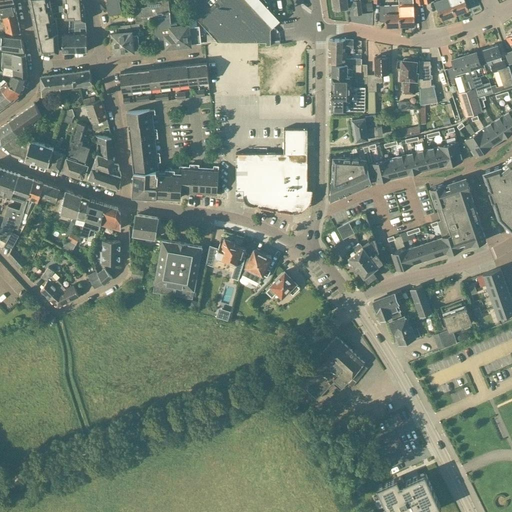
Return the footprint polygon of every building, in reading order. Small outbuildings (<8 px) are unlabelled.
[(70,20),(75,20),(86,20),(83,0),(29,0),(42,52),(59,52),(58,34),(53,19),(66,17),(70,17),(70,20)] [(106,0),(107,3),(106,3),(109,15),(126,13),(123,1),(127,0),(106,0)] [(134,8),(136,23),(139,24),(152,22),(154,37),(159,36),(160,43),(167,42),(167,47),(190,44),(201,43),(199,26),(188,27),(188,25),(177,26),(177,22),(171,23),(168,0),(146,0),(147,7),(134,8)] [(179,0),(221,40),(257,42),(267,42),(266,34),(274,26),(249,0),(179,0)] [(360,0),(357,0),(347,1),(347,0),(332,0),(334,9),(341,8),(341,11),(353,10),(354,15),(363,14),(360,0)] [(449,0),(435,0),(434,1),(441,20),(455,15),(451,3),(449,0)] [(449,0),(451,3),(455,15),(469,10),(465,0),(449,0)] [(0,15),(0,16),(3,15),(16,11),(14,1),(6,3),(0,3),(0,15)] [(414,4),(399,5),(400,26),(415,26),(414,4)] [(379,21),(385,21),(385,27),(400,26),(399,5),(380,5),(379,21)] [(21,32),(16,11),(3,15),(7,31),(21,32)] [(69,27),(70,34),(62,34),(63,52),(75,51),(75,20),(70,20),(70,27),(69,27)] [(86,28),(86,20),(75,20),(75,51),(88,51),(87,33),(86,28)] [(131,36),(131,32),(131,30),(140,29),(139,24),(136,23),(118,25),(119,33),(113,34),(115,52),(133,50),(133,51),(140,50),(138,35),(131,36)] [(2,36),(0,35),(0,50),(1,51),(2,49),(3,49),(25,52),(22,37),(2,36)] [(345,52),(345,49),(353,49),(353,39),(345,39),(329,39),(328,52),(345,52)] [(483,49),(487,60),(489,65),(491,65),(493,73),(496,72),(500,85),(497,86),(496,84),(491,86),(493,92),(511,86),(511,75),(509,65),(507,66),(505,60),(502,60),(501,56),(497,45),(483,49)] [(3,51),(3,49),(2,49),(1,51),(0,50),(0,57),(3,57),(2,66),(5,66),(10,66),(27,69),(26,54),(3,51)] [(477,77),(475,68),(481,66),(477,51),(464,55),(475,88),(483,85),(480,76),(477,77)] [(345,58),(345,52),(328,52),(328,64),(332,64),(362,64),(362,58),(345,58)] [(460,76),(465,91),(475,88),(464,55),(451,59),(454,66),(447,68),(454,91),(458,90),(456,85),(458,84),(456,77),(460,76)] [(375,57),(375,73),(367,74),(367,77),(368,77),(367,91),(377,91),(377,82),(382,82),(382,73),(389,73),(388,57),(375,57)] [(400,78),(405,79),(404,93),(414,94),(415,80),(417,80),(418,72),(416,72),(417,61),(402,60),(402,61),(397,60),(397,67),(401,68),(400,78)] [(207,62),(197,63),(199,82),(209,81),(207,62)] [(190,84),(199,82),(197,63),(187,64),(190,84)] [(430,63),(419,63),(421,105),(425,104),(426,104),(426,107),(434,106),(434,102),(437,102),(434,85),(431,85),(431,79),(432,79),(432,74),(431,74),(430,63)] [(187,64),(178,66),(180,85),(190,84),(187,64)] [(352,76),(352,69),(355,70),(355,72),(361,72),(361,77),(367,77),(367,74),(367,64),(362,64),(332,64),(332,76),(352,76)] [(27,69),(10,66),(5,66),(3,73),(12,74),(12,75),(27,77),(27,69)] [(171,86),(180,85),(178,66),(168,67),(171,86)] [(168,67),(159,68),(161,87),(171,86),(168,67)] [(151,88),(161,87),(159,68),(149,69),(151,88)] [(142,89),(151,88),(149,69),(139,70),(142,89)] [(88,87),(91,84),(93,83),(91,70),(41,76),(42,97),(61,94),(60,88),(81,85),(84,88),(88,87)] [(139,70),(130,71),(132,90),(142,89),(139,70)] [(122,91),(132,90),(130,71),(120,72),(122,91)] [(23,91),(27,77),(12,75),(9,83),(23,91)] [(358,76),(352,76),(332,76),(332,86),(331,86),(331,100),(332,100),(332,110),(365,111),(366,86),(358,86),(358,76)] [(7,82),(2,87),(5,91),(13,100),(23,91),(9,83),(7,82)] [(2,87),(1,88),(0,88),(0,101),(4,107),(13,100),(5,91),(2,87)] [(482,111),(483,111),(482,107),(480,101),(478,97),(475,88),(465,91),(458,93),(465,116),(466,116),(472,114),(479,112),(482,111)] [(85,105),(96,101),(94,96),(83,100),(85,105)] [(91,123),(92,123),(93,128),(109,124),(107,118),(108,118),(101,99),(96,101),(85,105),(91,123)] [(398,109),(399,109),(406,109),(406,101),(398,101),(398,109)] [(0,126),(0,141),(3,144),(18,133),(19,135),(21,136),(25,133),(35,123),(43,116),(35,103),(0,126)] [(77,107),(66,110),(62,120),(71,123),(74,116),(79,114),(77,107)] [(150,109),(127,112),(134,172),(132,196),(157,198),(157,196),(181,198),(182,191),(217,193),(219,170),(179,168),(179,172),(175,172),(175,169),(166,169),(165,171),(157,171),(150,109)] [(502,115),(511,131),(511,130),(511,110),(511,109),(502,115)] [(365,118),(353,120),(356,140),(370,138),(370,137),(379,136),(377,127),(376,115),(365,117),(365,118)] [(511,131),(502,115),(493,121),(503,137),(511,131)] [(77,121),(67,157),(63,170),(84,177),(88,164),(85,163),(90,146),(82,143),(83,140),(81,139),(85,124),(77,121)] [(503,137),(493,121),(483,127),(494,143),(503,137)] [(35,123),(25,133),(29,138),(40,128),(35,123)] [(399,129),(401,136),(418,133),(417,125),(399,129)] [(494,143),(483,127),(474,133),(485,150),(489,147),(489,146),(494,143)] [(284,128),(283,153),(236,153),(236,188),(235,188),(235,195),(238,198),(244,198),(244,200),(245,202),(248,203),(250,205),(252,205),(256,206),(256,205),(255,205),(256,203),(260,204),(259,206),(259,207),(274,210),(274,207),(278,208),(278,210),(293,213),(293,212),(293,210),(297,210),(297,211),(297,212),(299,212),(301,211),(303,210),(306,208),(307,206),(309,205),(310,202),(311,200),(312,197),(313,190),(307,189),(308,128),(284,128)] [(3,144),(2,145),(11,153),(24,157),(30,139),(21,136),(19,135),(18,133),(3,144)] [(476,155),(485,150),(474,133),(465,139),(476,155)] [(98,151),(98,153),(113,156),(112,137),(94,135),(95,142),(96,151),(98,151)] [(54,146),(30,139),(24,157),(48,165),(54,146)] [(56,140),(54,146),(48,165),(61,169),(66,154),(67,150),(66,149),(60,148),(62,142),(56,140)] [(462,160),(457,141),(447,144),(452,163),(462,160)] [(452,163),(447,144),(436,146),(441,165),(446,163),(446,164),(452,163)] [(441,165),(436,146),(426,149),(430,167),(441,165)] [(430,167),(426,149),(415,152),(419,170),(430,167)] [(419,170),(415,152),(404,154),(409,173),(419,170)] [(119,164),(114,163),(115,157),(113,156),(98,153),(97,153),(88,178),(119,189),(121,175),(119,164)] [(409,173),(404,154),(394,157),(398,175),(409,173)] [(511,156),(501,165),(482,171),(498,217),(511,230),(511,229),(511,156)] [(330,199),(372,182),(366,159),(353,158),(350,158),(333,157),(332,180),(331,180),(330,197),(330,199)] [(394,157),(391,158),(383,160),(388,178),(398,175),(394,157)] [(377,181),(388,178),(383,160),(373,162),(373,164),(374,169),(376,175),(377,180),(377,181)] [(0,196),(10,200),(11,198),(20,174),(0,167),(0,196)] [(20,174),(11,198),(27,203),(29,198),(28,197),(30,192),(35,179),(20,174)] [(24,211),(24,212),(27,213),(33,199),(38,201),(40,196),(45,182),(35,179),(30,192),(28,197),(29,198),(27,203),(26,207),(24,211)] [(447,218),(437,221),(438,224),(442,236),(448,252),(472,244),(486,240),(470,192),(469,191),(470,190),(467,181),(458,184),(456,180),(449,182),(450,186),(445,188),(444,184),(443,184),(430,188),(431,192),(436,205),(438,212),(444,210),(447,218)] [(60,188),(45,182),(40,196),(56,202),(60,188)] [(68,219),(69,215),(74,216),(66,233),(70,235),(71,233),(76,222),(78,218),(79,210),(80,205),(82,196),(66,189),(61,213),(62,213),(61,217),(68,219)] [(89,198),(82,196),(80,205),(79,210),(78,218),(76,222),(83,224),(85,220),(87,210),(89,198)] [(92,200),(89,198),(87,210),(85,220),(83,224),(79,236),(88,238),(91,229),(99,232),(100,228),(101,224),(101,223),(105,203),(92,200)] [(112,227),(120,229),(120,222),(121,221),(121,212),(118,207),(105,203),(101,223),(101,224),(100,228),(111,232),(112,227)] [(8,205),(0,229),(0,246),(3,249),(5,244),(12,232),(14,228),(18,229),(24,212),(24,211),(21,210),(8,205)] [(158,217),(136,214),(133,235),(155,238),(158,217)] [(349,222),(337,227),(343,239),(354,233),(349,222)] [(12,232),(5,244),(12,248),(13,247),(19,235),(12,232)] [(448,252),(442,236),(430,241),(435,255),(447,251),(447,252),(448,252)] [(223,243),(220,242),(216,255),(215,256),(216,257),(231,261),(231,263),(235,264),(231,276),(239,278),(246,256),(241,255),(244,247),(230,242),(231,240),(224,238),(223,243)] [(76,244),(67,239),(62,249),(71,254),(76,245),(76,244)] [(194,290),(202,246),(162,239),(154,283),(155,283),(154,291),(193,298),(194,289),(194,290)] [(353,249),(355,252),(350,257),(368,281),(376,274),(382,270),(379,265),(382,262),(376,253),(379,252),(374,239),(368,241),(362,245),(360,243),(353,249)] [(103,241),(103,251),(119,252),(120,241),(103,241)] [(435,255),(430,241),(417,245),(422,259),(435,255)] [(406,249),(405,248),(410,264),(411,264),(411,263),(422,259),(417,245),(406,249)] [(13,247),(12,248),(7,256),(18,268),(27,261),(13,247)] [(397,268),(410,264),(405,248),(392,253),(397,268)] [(254,249),(245,267),(268,277),(272,269),(267,267),(272,257),(254,249)] [(119,262),(119,252),(103,251),(103,262),(119,262)] [(208,252),(206,264),(213,266),(216,257),(215,256),(216,255),(208,252)] [(41,289),(51,298),(60,290),(58,288),(63,283),(58,278),(57,279),(52,274),(55,270),(48,265),(42,275),(47,279),(41,289)] [(504,278),(500,267),(482,274),(486,285),(504,278)] [(105,268),(98,272),(104,283),(113,276),(105,268)] [(141,283),(143,270),(133,269),(132,275),(131,275),(131,279),(130,279),(130,281),(141,283)] [(104,284),(104,283),(98,272),(97,270),(88,275),(95,288),(104,284)] [(282,297),(288,291),(293,296),(301,287),(285,271),(271,285),(265,291),(272,298),(278,292),(282,297)] [(490,296),(508,289),(504,278),(486,285),(490,296)] [(67,287),(63,283),(58,288),(60,290),(51,298),(58,306),(80,294),(74,283),(67,287)] [(411,289),(420,316),(431,312),(422,285),(411,289)] [(494,307),(511,301),(508,289),(490,296),(494,307)] [(401,291),(395,293),(394,292),(374,300),(377,310),(381,318),(390,315),(391,319),(402,315),(400,311),(401,310),(398,303),(398,302),(401,301),(400,298),(403,296),(401,291)] [(511,301),(494,307),(498,318),(511,312),(511,301)] [(443,315),(448,329),(439,332),(445,347),(457,342),(453,329),(472,322),(466,306),(443,315)] [(226,319),(229,311),(217,307),(215,316),(226,319)] [(409,325),(406,318),(409,317),(408,314),(405,315),(405,314),(402,315),(391,319),(392,320),(390,321),(394,332),(395,332),(399,342),(414,337),(414,338),(421,336),(419,332),(422,331),(420,326),(413,329),(411,324),(409,325)] [(444,347),(434,319),(429,321),(434,334),(433,335),(438,349),(444,347)] [(317,398),(327,387),(330,390),(336,386),(340,390),(347,382),(352,386),(367,369),(362,364),(364,362),(336,337),(334,338),(319,355),(297,380),(317,398)] [(401,475),(377,486),(388,511),(430,511),(441,507),(425,472),(404,482),(401,475)]
